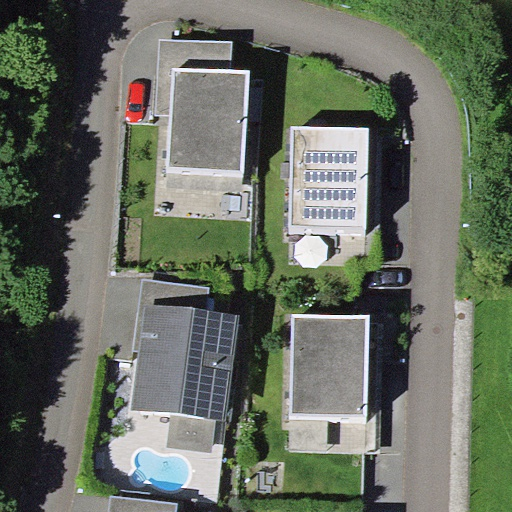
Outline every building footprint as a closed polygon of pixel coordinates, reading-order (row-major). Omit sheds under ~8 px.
[(173,68),(230,70),(231,42),(160,39),(157,115),(171,115),(173,68)] [(245,171),(250,71),(230,70),(173,68),(171,115),(168,167),(245,171)] [(367,228),(368,127),(292,127),(291,227),(367,228)] [(140,303),(145,303),(206,311),(209,287),(143,279),(140,303)] [(225,420),(239,315),(206,311),(145,303),(139,351),(131,408),(171,413),(216,419),(225,420)] [(133,351),(139,351),(145,303),(140,303),(133,351)] [(367,417),(368,317),(292,315),(291,416),(367,417)] [(212,452),(216,419),(171,413),(167,447),(212,452)] [(109,511),(177,511),(178,503),(112,496),(109,511)]
